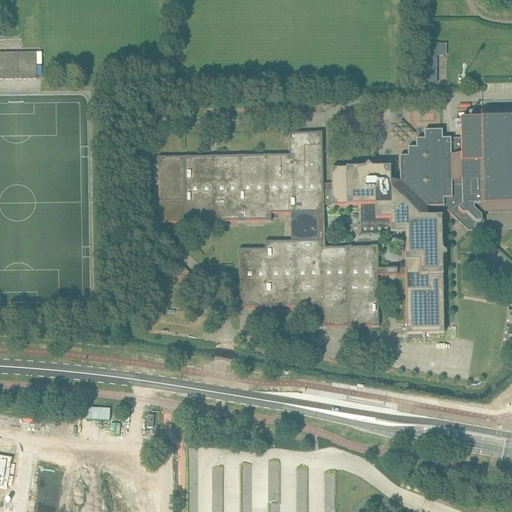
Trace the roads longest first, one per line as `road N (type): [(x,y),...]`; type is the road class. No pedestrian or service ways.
road 1 (tertiary): [(357,418),(117,376),(0,366)]
road 2 (residential): [(165,511),(169,451),(30,439)]
road 3 (tertiary): [(357,418),(511,451)]
road 4 (tertiary): [(511,436),(378,414),(357,418)]
